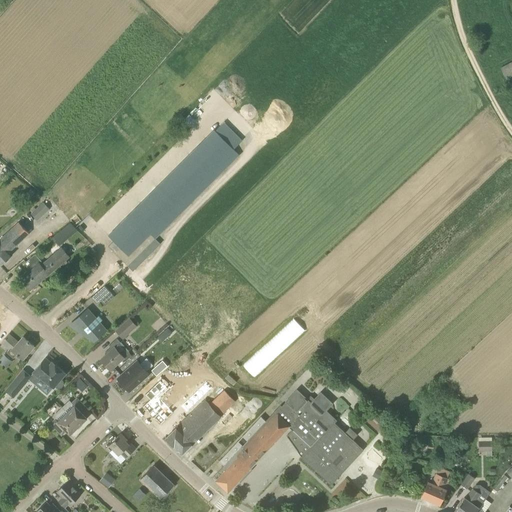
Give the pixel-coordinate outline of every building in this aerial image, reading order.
[(511,75),(511,62),(500,68),(506,79),(511,75)] [(239,155),(235,150),(241,144),(222,125),(216,132),(214,130),(108,236),(113,241),(108,246),(133,271),(160,244),(155,239),(239,155)] [(31,189),(26,194),(31,198),(36,193),(31,189)] [(44,214),(38,208),(35,210),(34,208),(31,211),(33,212),(31,213),(38,220),(44,214)] [(10,252),(29,234),(19,223),(0,239),(0,266),(12,255),(10,252)] [(70,236),(64,228),(52,238),(59,246),(70,236)] [(20,278),(30,290),(69,256),(61,248),(43,263),(35,254),(24,263),(29,270),(20,278)] [(80,254),(83,260),(89,256),(86,251),(80,254)] [(105,285),(91,297),(97,303),(110,291),(105,285)] [(88,309),(70,325),(80,332),(84,329),(94,341),(106,330),(100,323),(103,320),(99,315),(96,318),(88,309)] [(116,330),(123,339),(137,327),(130,318),(116,330)] [(289,324),(278,334),(288,345),(300,334),(289,324)] [(173,333),(167,327),(164,330),(169,336),(173,333)] [(17,354),(23,359),(34,346),(32,345),(33,344),(30,341),(29,342),(23,337),(18,343),(8,334),(2,343),(9,349),(7,352),(13,358),(17,354)] [(111,347),(105,352),(107,354),(101,359),(110,370),(130,353),(126,348),(117,339),(109,346),(111,347)] [(52,362),(51,363),(45,358),(33,373),(44,383),(40,388),(47,395),(54,386),(56,388),(59,388),(61,388),(63,386),(63,383),(62,381),(61,379),(66,373),(52,362)] [(163,360),(152,370),(157,376),(168,366),(163,360)] [(137,361),(118,378),(130,392),(149,374),(137,361)] [(13,397),(31,376),(23,370),(6,391),(13,397)] [(80,378),(74,384),(82,392),(87,386),(80,378)] [(206,399),(165,438),(173,446),(182,455),(221,416),(235,401),(225,391),(224,391),(220,387),(206,400),(206,399)] [(345,433),(338,426),(334,423),(336,420),(326,410),(333,403),(321,392),(314,399),(312,398),(309,398),(307,399),(297,389),(286,401),(287,403),(283,407),(296,419),(289,426),(292,430),(287,436),(298,451),(301,449),(305,453),(301,457),(331,484),(363,450),(353,440),(358,435),(350,428),(345,433)] [(156,394),(142,407),(148,414),(147,414),(153,420),(153,419),(159,426),(173,413),(156,394)] [(71,421),(78,427),(87,418),(84,414),(89,409),(77,397),(72,402),(74,405),(67,412),(73,419),(71,421)] [(296,419),(283,407),(281,405),(234,454),(233,454),(233,455),(233,456),(218,472),(221,475),(216,481),(228,492),(243,475),(245,477),(253,470),(250,468),(289,426),(296,419)] [(73,419),(67,412),(62,407),(53,417),(55,419),(50,424),(61,436),(66,431),(70,435),(78,427),(71,421),(73,419)] [(105,448),(109,452),(115,458),(120,454),(125,459),(136,449),(121,433),(105,448)] [(478,441),(478,450),(492,450),(491,441),(478,441)] [(160,499),(174,485),(154,465),(140,479),(160,499)] [(422,495),(422,496),(431,500),(435,502),(440,504),(440,503),(446,488),(443,487),(450,471),(449,470),(439,466),(432,483),(430,481),(429,481),(425,488),(422,495)] [(376,468),(373,476),(378,478),(382,471),(376,468)] [(105,472),(99,480),(109,486),(114,478),(105,472)] [(461,485),(468,489),(475,478),(469,474),(461,485)] [(497,491),(508,477),(504,474),(493,488),(497,491)] [(58,501),(64,507),(69,503),(70,505),(80,495),(67,481),(57,491),(63,497),(58,501)] [(72,485),(81,493),(84,489),(75,481),(72,485)] [(139,502),(146,494),(140,488),(133,496),(139,502)] [(464,497),(454,511),(475,511),(479,508),(484,501),(478,497),(481,494),(473,488),(466,498),(464,497)] [(46,502),(36,511),(60,511),(54,505),(52,507),(46,502)]
